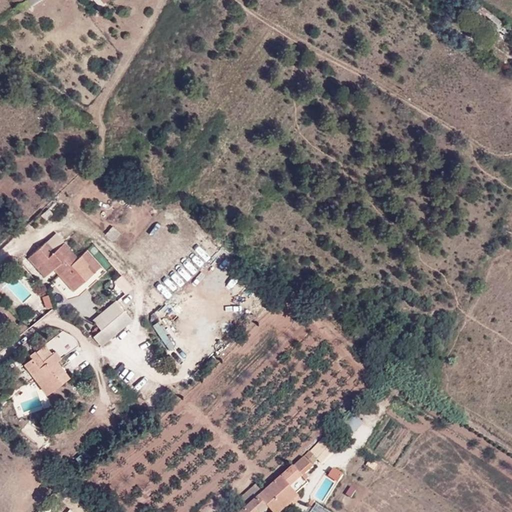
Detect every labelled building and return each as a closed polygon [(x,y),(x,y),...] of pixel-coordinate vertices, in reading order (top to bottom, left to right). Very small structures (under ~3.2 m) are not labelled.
[(499,30),(508,36),(511,30),(511,27),(508,25),(482,5),(476,13),(498,30),(499,30)] [(507,245),(511,233),(511,232),(502,228),(497,241),(507,245)] [(78,258),(64,243),(57,248),(71,263),(78,258)] [(45,277),(54,270),(73,291),(92,274),(78,258),(71,263),(57,248),(55,251),(49,244),(30,259),(45,277)] [(78,297),(97,280),(92,274),(73,291),(78,297)] [(53,283),(59,290),(66,284),(60,277),(53,283)] [(48,309),(53,307),(49,295),(44,297),(48,309)] [(113,296),(102,305),(114,319),(125,310),(113,296)] [(133,320),(125,310),(114,319),(94,336),(102,345),(133,320)] [(52,352),(46,344),(37,350),(38,353),(32,358),(24,364),(32,374),(36,371),(48,386),(58,378),(61,383),(70,376),(58,360),(61,357),(56,350),(52,352)] [(156,391),(121,361),(111,373),(146,402),(156,391)] [(32,374),(47,394),(61,383),(58,378),(48,386),(36,371),(32,374)] [(313,468),(304,458),(242,511),(265,511),(269,509),(271,511),(282,511),(299,497),(297,494),(309,483),(303,477),(313,468)] [(338,484),(344,476),(334,469),(329,477),(338,484)] [(331,511),(318,503),(311,511),(331,511)]
